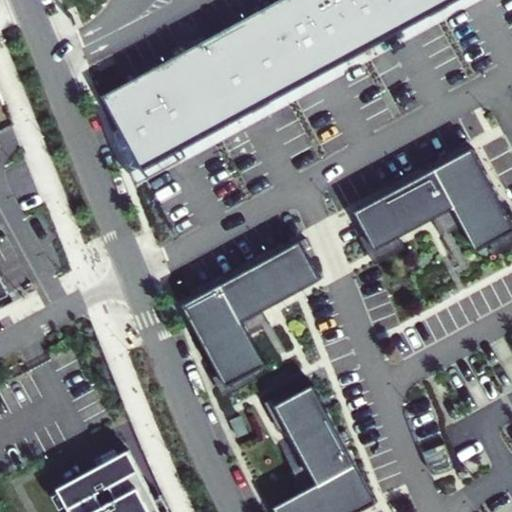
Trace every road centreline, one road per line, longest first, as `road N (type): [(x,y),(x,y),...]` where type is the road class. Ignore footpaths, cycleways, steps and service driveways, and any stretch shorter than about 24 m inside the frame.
road 1 (residential): [(27,0),(138,277)]
road 2 (residential): [(138,277),(236,511)]
road 3 (residential): [(0,184),(66,312)]
